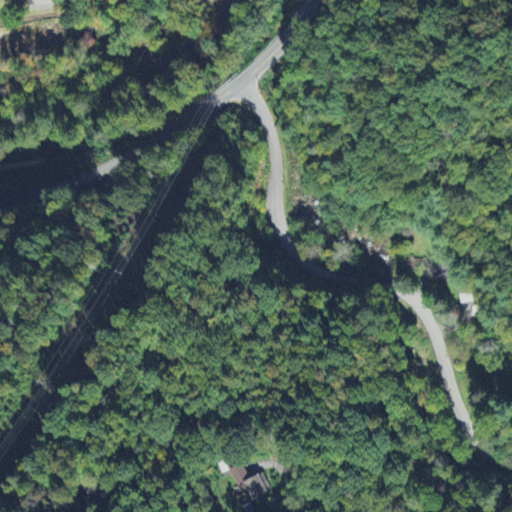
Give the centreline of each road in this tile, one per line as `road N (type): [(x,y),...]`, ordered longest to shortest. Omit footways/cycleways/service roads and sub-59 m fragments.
road 1 (residential): [(511,466),(492,456),(463,421),(420,307),(387,287),(329,277),(289,249),(275,203),(272,143),(243,81)]
road 2 (primary): [(0,200),(57,196),(171,132),(243,81),(314,0)]
road 3 (residential): [(220,511),(133,402),(108,397),(92,437)]
